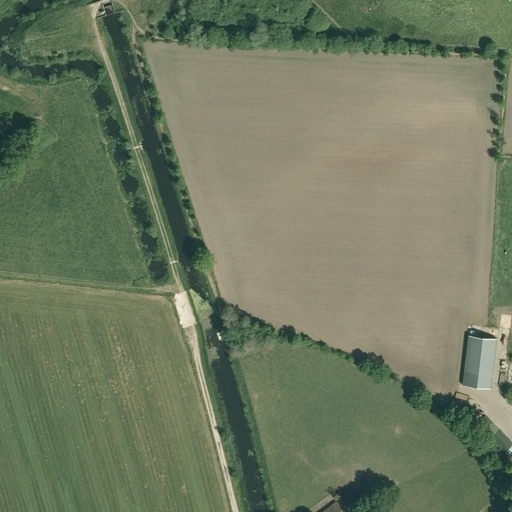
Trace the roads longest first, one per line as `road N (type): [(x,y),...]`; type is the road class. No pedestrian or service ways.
road 1 (track): [(90,7),(179,288)]
road 2 (track): [(179,288),(237,511)]
road 3 (track): [(0,274),(179,288)]
